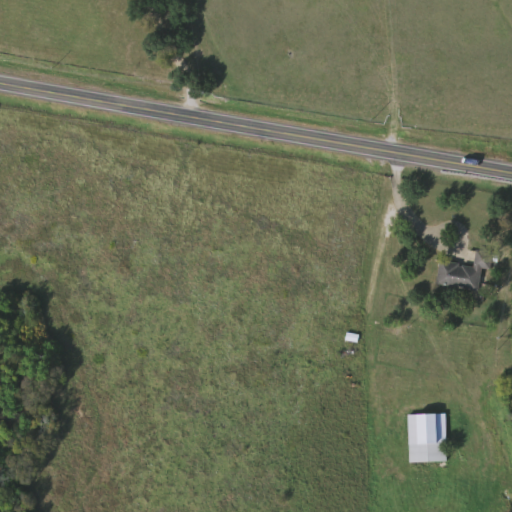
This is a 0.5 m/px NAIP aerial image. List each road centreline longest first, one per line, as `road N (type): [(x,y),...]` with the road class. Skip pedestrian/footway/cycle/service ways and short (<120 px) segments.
road 1 (secondary): [(0,78),(511,166)]
road 2 (residential): [(396,147),(363,335),(379,356),(464,391),(477,437)]
road 3 (residential): [(146,0),(184,65),(196,112)]
